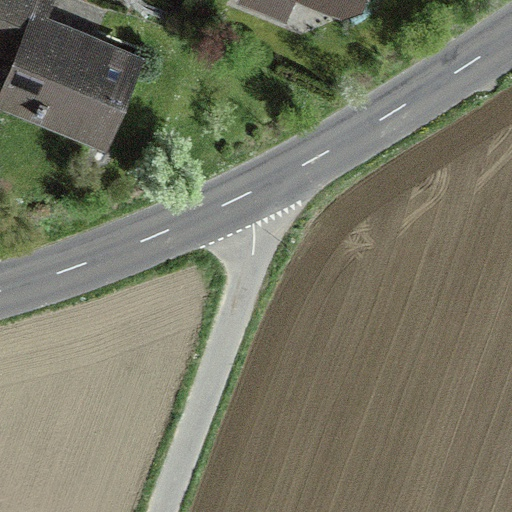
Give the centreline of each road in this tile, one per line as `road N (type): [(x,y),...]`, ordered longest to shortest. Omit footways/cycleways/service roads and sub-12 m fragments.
road 1 (tertiary): [(0,290),(248,193),(511,33)]
road 2 (track): [(248,193),(250,265),(162,511)]
